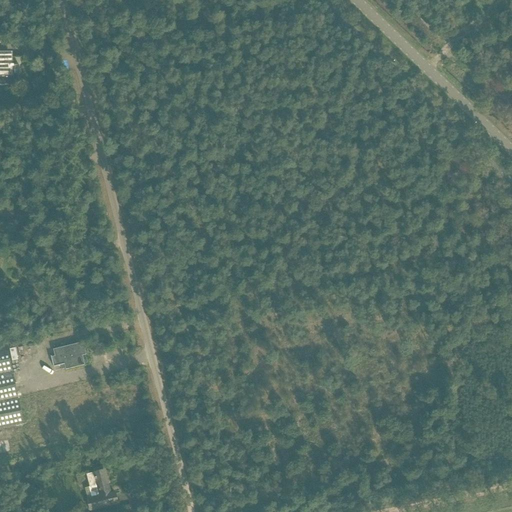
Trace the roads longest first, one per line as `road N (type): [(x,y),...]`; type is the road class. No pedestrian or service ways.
road 1 (unclassified): [(188,511),(60,0)]
road 2 (tertiary): [(511,152),(353,0)]
road 3 (track): [(511,485),(389,511)]
